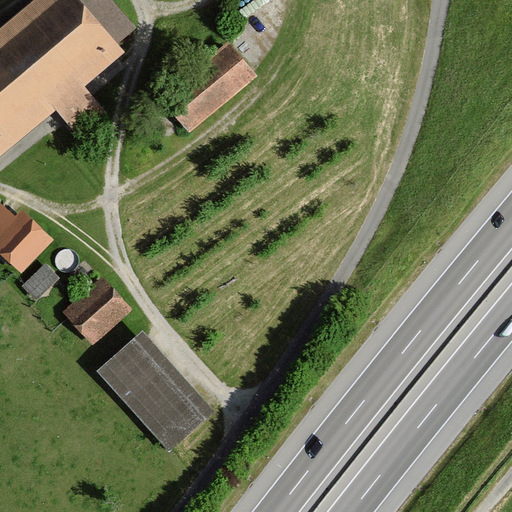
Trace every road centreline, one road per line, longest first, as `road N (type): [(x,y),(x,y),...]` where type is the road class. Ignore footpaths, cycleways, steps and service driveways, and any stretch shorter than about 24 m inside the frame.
road 1 (track): [(178,511),(293,352),(387,192),(427,75),(440,0)]
road 2 (track): [(138,0),(142,41),(113,152),(110,197),(120,254),(160,329),(246,421)]
road 3 (motorway): [(511,219),(276,511)]
road 4 (motorway): [(351,511),(511,312)]
